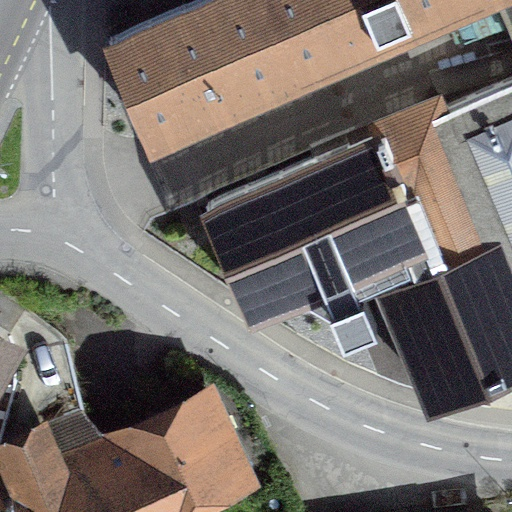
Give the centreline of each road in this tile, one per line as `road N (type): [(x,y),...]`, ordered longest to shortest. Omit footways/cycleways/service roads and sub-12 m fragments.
road 1 (residential): [(511,460),(421,443),(339,413),(56,236)]
road 2 (residential): [(56,236),(47,0)]
